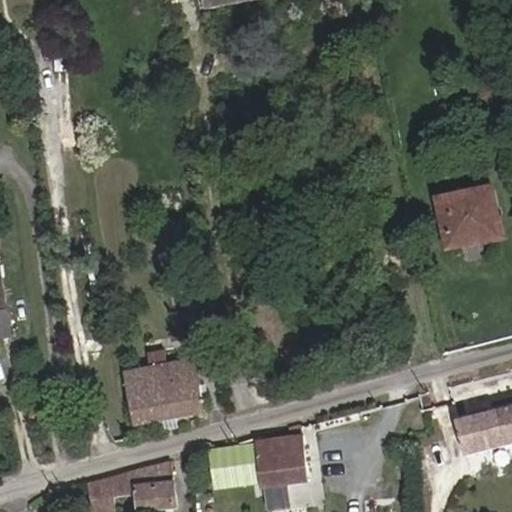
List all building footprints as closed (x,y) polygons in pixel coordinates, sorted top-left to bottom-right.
[(202,0),(206,19),(297,2),(296,0),(202,0)] [(496,237),(485,185),(430,198),(441,248),(496,237)] [(19,342),(8,269),(0,269),(0,324),(3,345),(19,342)] [(164,365),(161,349),(143,352),(146,368),(164,365)] [(135,425),(207,413),(199,362),(126,374),(135,425)] [(511,447),(511,408),(460,423),(470,459),(511,447)] [(346,439),(344,424),(322,429),(324,443),(346,439)] [(260,440),(216,451),(218,471),(238,470),(240,479),(265,477),(267,490),(310,485),(305,439),(304,428),(292,431),(293,440),(263,445),(260,440)] [(203,472),(218,471),(216,451),(200,455),(203,472)] [(174,463),(91,485),(93,511),(119,511),(119,499),(142,497),(143,511),(158,511),(180,509),(174,463)] [(310,485),(267,490),(268,501),(311,497),(310,485)] [(400,511),(399,492),(382,492),(383,511),(400,511)]
